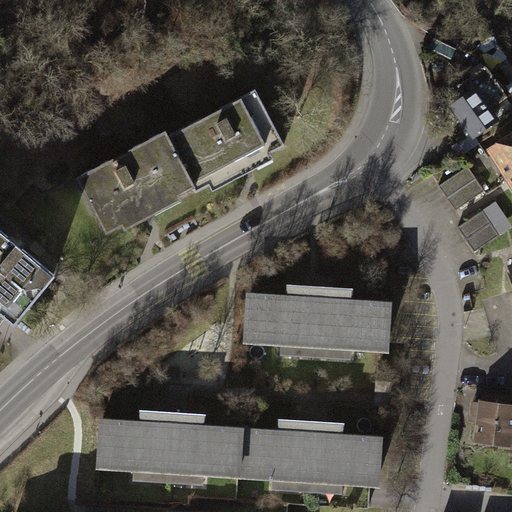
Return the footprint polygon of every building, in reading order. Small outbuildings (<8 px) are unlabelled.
[(466,99),(453,107),(475,137),(498,120),(491,110),(510,97),(488,65),(457,87),(466,99)] [(270,101),(185,147),(213,200),(300,155),(270,101)] [(511,137),(493,150),(511,180),(511,137)] [(182,141),(93,186),(122,242),(211,197),(185,147),(182,141)] [(469,168),(441,186),(457,209),(484,190),(469,168)] [(485,212),(461,227),(476,252),(500,236),(485,212)] [(76,287),(0,224),(0,291),(43,327),(76,287)] [(404,304),(254,296),(252,348),(401,354),(404,304)] [(511,406),(484,403),(480,443),(511,446),(511,406)] [(394,436),(108,422),(107,471),(391,489),(394,436)]
